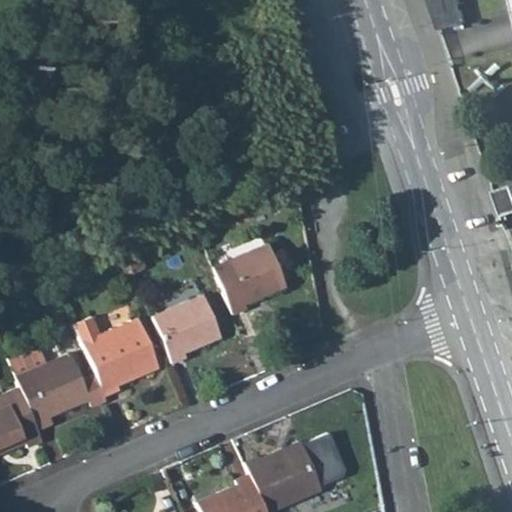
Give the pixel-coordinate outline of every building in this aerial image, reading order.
[(501,212),(511,208),(511,187),(495,194),(501,212)] [(243,302),(282,286),(263,244),(209,267),(229,314),(245,307),(243,302)] [(130,273),(141,268),(134,253),(123,257),(130,273)] [(120,277),(130,273),(123,257),(113,262),(120,277)] [(180,351),(216,336),(199,296),(149,317),(168,363),(182,356),(180,351)] [(128,372),(152,362),(133,319),(96,335),(88,317),(70,325),(77,343),(90,373),(93,380),(100,396),(116,389),(114,384),(130,377),(128,372)] [(35,347),(4,360),(11,377),(42,363),(35,347)] [(45,416),(85,399),(88,406),(102,400),(100,396),(93,380),(90,373),(77,378),(67,353),(42,363),(11,377),(15,387),(33,429),(48,423),(45,416)] [(128,372),(130,377),(154,368),(152,362),(128,372)] [(15,387),(0,393),(0,444),(3,443),(5,449),(22,441),(24,446),(38,440),(33,429),(15,387)] [(274,451),(256,459),(255,457),(240,463),(245,474),(261,511),(265,511),(317,489),(316,487),(343,475),(346,469),(330,431),(298,445),(299,447),(276,456),(274,451)] [(274,451),(276,456),(299,447),(298,445),(297,441),(274,451)] [(233,484),(216,492),(218,497),(195,507),(196,511),(261,511),(245,474),(231,480),(233,484)] [(192,502),(195,507),(218,497),(216,492),(192,502)]
